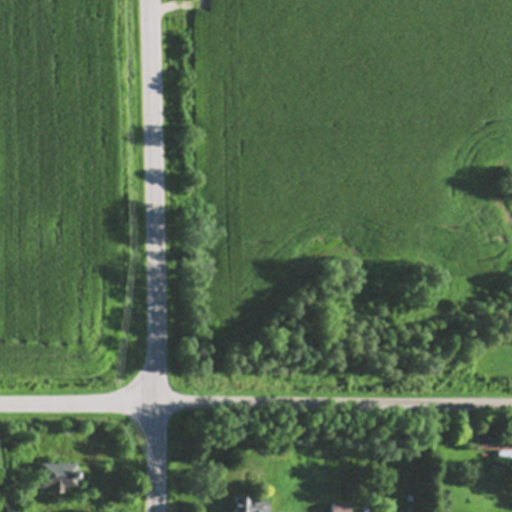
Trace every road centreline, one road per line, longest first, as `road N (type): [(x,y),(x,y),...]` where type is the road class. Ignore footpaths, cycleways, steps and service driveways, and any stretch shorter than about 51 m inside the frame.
road 1 (secondary): [(143,0),(154,511)]
road 2 (residential): [(511,404),(154,403)]
road 3 (residential): [(0,403),(154,403)]
